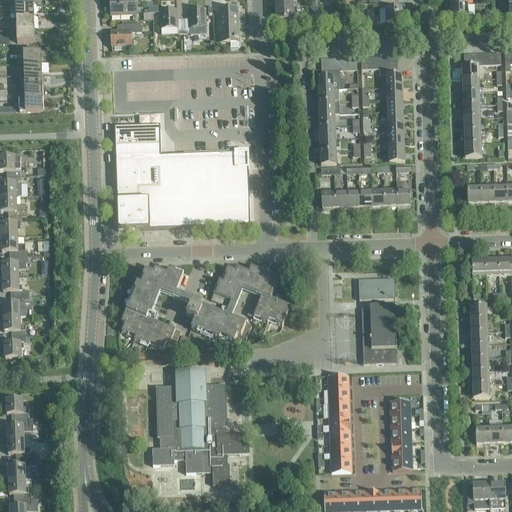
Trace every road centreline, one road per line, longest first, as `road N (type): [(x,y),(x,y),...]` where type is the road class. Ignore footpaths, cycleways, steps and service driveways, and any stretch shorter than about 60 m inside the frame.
road 1 (tertiary): [(91,511),(84,450),(96,254)]
road 2 (tertiary): [(96,254),(87,0)]
road 3 (residential): [(312,246),(305,45)]
road 4 (residential): [(431,242),(425,42)]
road 5 (residential): [(436,389),(431,242)]
road 6 (residential): [(380,390),(356,391),(358,481),(384,480),(383,474)]
road 7 (residential): [(511,465),(444,465),(436,389)]
road 8 (residential): [(305,45),(425,42)]
